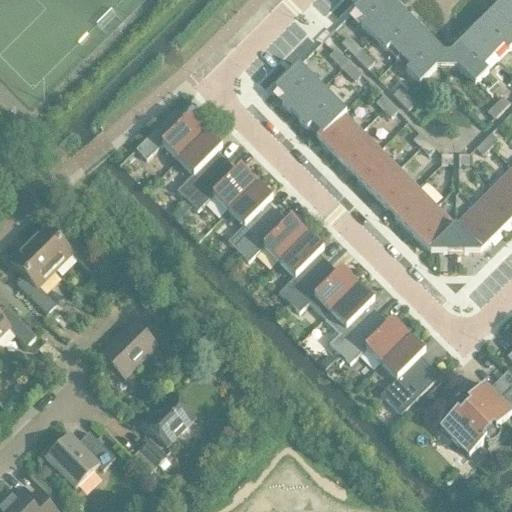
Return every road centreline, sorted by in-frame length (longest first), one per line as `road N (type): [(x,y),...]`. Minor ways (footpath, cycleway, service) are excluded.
road 1 (residential): [(299,0),(223,78),(218,89),(228,109),(441,325),(467,336),(511,296)]
road 2 (residential): [(0,465),(75,391),(80,348),(112,316)]
